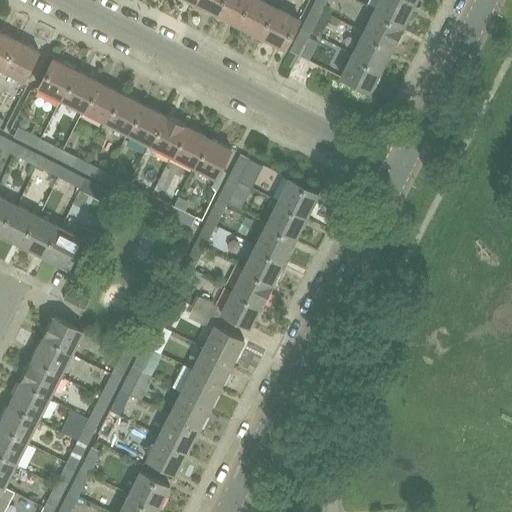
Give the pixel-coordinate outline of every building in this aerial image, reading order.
[(216,14),(223,0),(195,0),(194,3),(216,14)] [(238,25),(251,0),(223,0),(216,14),(238,25)] [(261,37),(275,8),(260,0),(251,0),(238,25),(261,37)] [(316,0),(313,8),(321,12),(327,0),(316,0)] [(403,26),(414,3),(407,0),(379,0),(374,11),(403,26)] [(284,48),(299,20),(275,8),(261,37),(284,48)] [(313,8),(302,29),(310,34),(321,12),(313,8)] [(392,48),(403,26),(374,11),(362,33),(392,48)] [(310,34),(302,29),(290,51),(308,60),(317,42),(308,38),(310,34)] [(0,68),(0,69),(15,39),(0,31),(0,68)] [(380,70),(392,48),(362,33),(351,55),(380,70)] [(38,51),(15,39),(0,69),(23,80),(38,51)] [(369,92),(380,70),(351,55),(340,77),(369,92)] [(60,99),(75,70),(52,59),(37,87),(60,99)] [(82,110),(97,81),(75,70),(60,99),(82,110)] [(104,121),(119,92),(97,81),(82,110),(104,121)] [(126,132),(141,104),(119,92),(104,121),(126,132)] [(149,144),(163,115),(141,104),(126,132),(149,144)] [(171,155),(185,126),(163,115),(149,144),(171,155)] [(193,166),(207,137),(185,126),(171,155),(193,166)] [(13,136),(36,147),(40,139),(18,127),(13,136)] [(0,135),(0,146),(14,154),(18,145),(0,135)] [(215,177),(222,164),(230,148),(207,137),(193,166),(215,177)] [(36,147),(58,159),(63,150),(40,139),(36,147)] [(18,145),(14,154),(36,165),(40,156),(18,145)] [(80,170),(85,161),(63,150),(58,159),(80,170)] [(229,177),(238,181),(250,159),(241,154),(229,177)] [(57,176),(62,167),(40,156),(36,165),(57,176)] [(102,181),(107,172),(85,161),(80,170),(102,181)] [(84,179),(62,167),(57,176),(80,188),(84,179)] [(124,192),(129,183),(107,172),(102,181),(124,192)] [(229,177),(218,199),(227,203),(238,181),(229,177)] [(107,190),(84,179),(80,188),(103,199),(107,190)] [(306,216),(317,193),(288,179),(277,201),(306,216)] [(147,203),(151,195),(129,183),(124,192),(147,203)] [(169,215),(173,206),(151,195),(147,203),(169,215)] [(0,234),(1,234),(16,205),(0,197),(0,234)] [(218,199),(207,221),(216,225),(227,203),(218,199)] [(295,238),(306,216),(277,201),(265,223),(295,238)] [(23,246),(38,216),(16,205),(1,234),(23,246)] [(196,217),(173,206),(169,215),(191,226),(196,217)] [(45,257),(60,227),(38,216),(23,246),(45,257)] [(207,221),(196,243),(205,247),(216,225),(207,221)] [(284,260),(295,238),(265,223),(254,245),(284,260)] [(86,261),(94,245),(99,235),(77,225),(73,234),(60,227),(45,257),(68,268),(75,255),(86,261)] [(196,243),(184,265),(193,270),(205,247),(196,243)] [(272,282),(284,260),(254,245),(243,267),(272,282)] [(182,292),(193,270),(184,265),(173,288),(182,292)] [(261,304),(272,282),(243,267),(232,290),(261,304)] [(71,289),(68,288),(66,293),(63,299),(85,309),(90,299),(85,296),(71,289)] [(249,327),(261,304),(232,290),(220,312),(249,327)] [(167,300),(155,323),(164,328),(175,305),(167,300)] [(71,353),(83,331),(76,328),(54,316),(42,339),(71,353)] [(143,345),(152,350),(164,328),(155,323),(143,345)] [(231,362),(243,340),(213,325),(202,347),(231,362)] [(164,355),(174,333),(165,329),(155,351),(164,355)] [(60,376),(71,353),(42,339),(31,361),(60,376)] [(141,372),(152,350),(143,345),(132,368),(141,372)] [(220,385),(231,362),(202,347),(191,370),(220,385)] [(111,374),(120,378),(132,355),(123,351),(111,374)] [(49,398),(60,376),(31,361),(20,383),(49,398)] [(121,390),(130,394),(141,372),(132,368),(121,390)] [(209,407),(220,385),(191,370),(179,392),(209,407)] [(120,378),(111,374),(100,396),(109,400),(120,378)] [(38,420),(49,398),(20,383),(9,405),(38,420)] [(110,412),(118,416),(130,394),(121,390),(110,412)] [(198,429),(209,407),(179,392),(168,414),(198,429)] [(109,400),(100,396),(89,418),(98,422),(109,400)] [(0,428),(26,442),(38,420),(9,405),(0,422),(0,428)] [(107,438),(118,416),(110,412),(98,434),(107,438)] [(186,451),(198,429),(168,414),(157,436),(186,451)] [(98,422),(89,418),(78,440),(86,444),(98,422)] [(0,456),(15,465),(26,442),(0,428),(0,456)] [(186,451),(157,436),(145,459),(175,473),(186,451)] [(86,444),(78,440),(66,462),(75,467),(86,444)] [(80,469),(89,474),(101,451),(92,447),(80,469)] [(0,484),(4,487),(15,465),(0,456),(0,484)] [(55,484),(64,489),(75,467),(66,462),(55,484)] [(80,469),(69,491),(78,496),(89,474),(80,469)] [(157,509),(168,487),(139,472),(127,494),(157,509)] [(2,511),(14,492),(4,487),(0,484),(0,511),(2,511)] [(52,511),(64,489),(55,484),(44,507),(52,511)] [(69,491),(58,511),(69,511),(78,496),(69,491)] [(155,511),(157,509),(127,494),(118,511),(155,511)]
